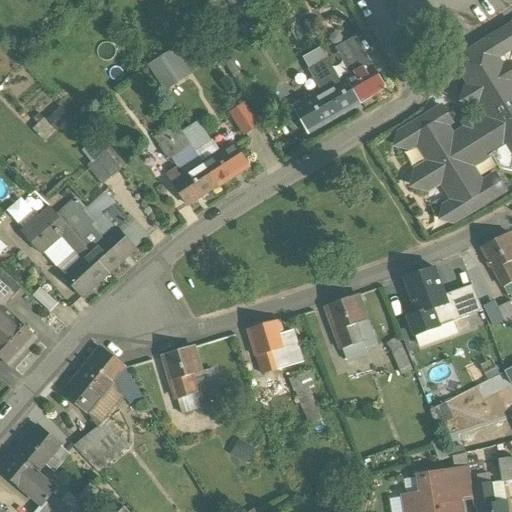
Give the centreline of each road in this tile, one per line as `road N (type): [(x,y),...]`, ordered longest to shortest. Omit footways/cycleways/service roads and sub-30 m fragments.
road 1 (residential): [(365,0),(398,57),(412,92),(406,101),(177,246),(123,298)]
road 2 (residential): [(123,298),(168,338),(439,252),(511,213)]
road 3 (residential): [(0,423),(123,298)]
